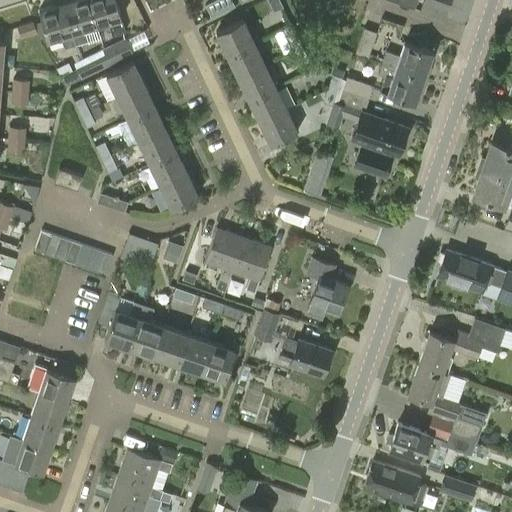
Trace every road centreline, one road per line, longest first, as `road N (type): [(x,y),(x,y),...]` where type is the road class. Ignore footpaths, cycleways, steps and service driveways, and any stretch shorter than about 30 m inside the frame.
road 1 (residential): [(408,247),(262,196),(166,8)]
road 2 (unclassified): [(408,247),(493,0)]
road 3 (residential): [(330,471),(103,400)]
road 4 (unclassified): [(330,471),(408,247)]
road 5 (residential): [(103,400),(96,366),(78,352),(6,328)]
